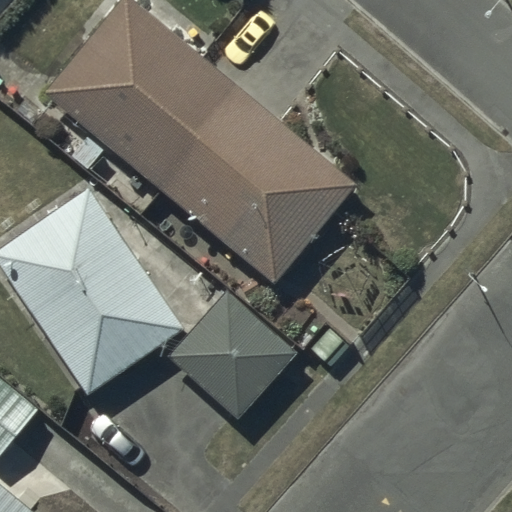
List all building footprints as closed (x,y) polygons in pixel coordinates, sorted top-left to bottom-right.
[(131,0),(118,0),(46,87),(278,281),(356,187),(131,0)] [(91,188),(0,247),(0,259),(87,394),(184,332),(91,188)] [(297,350),(227,292),(172,359),(241,417),(297,350)] [(0,377),(0,452),(37,410),(0,377)] [(33,511),(0,484),(0,511),(33,511)]
